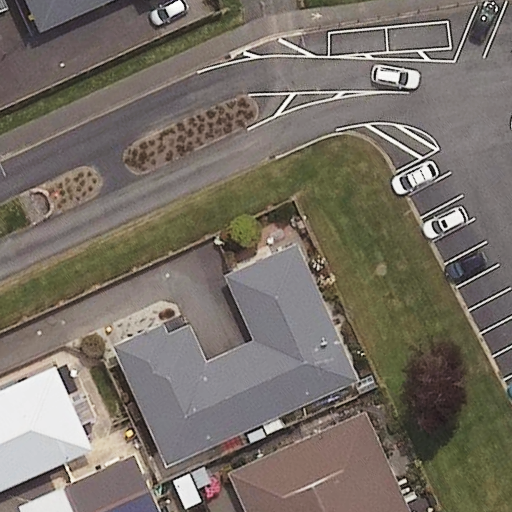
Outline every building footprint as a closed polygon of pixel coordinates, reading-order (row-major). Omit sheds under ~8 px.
[(150,0),(24,0),(39,35),(119,0),(144,0),(146,2),(150,0)] [(356,371),(295,235),(227,265),(256,331),(206,353),(183,303),(111,335),(165,456),(356,371)] [(0,478),(89,439),(52,357),(0,379),(0,478)] [(411,511),(363,403),(228,463),(250,511),(411,511)] [(79,511),(148,482),(134,448),(18,499),(23,511),(79,511)] [(161,511),(148,482),(79,511),(161,511)]
